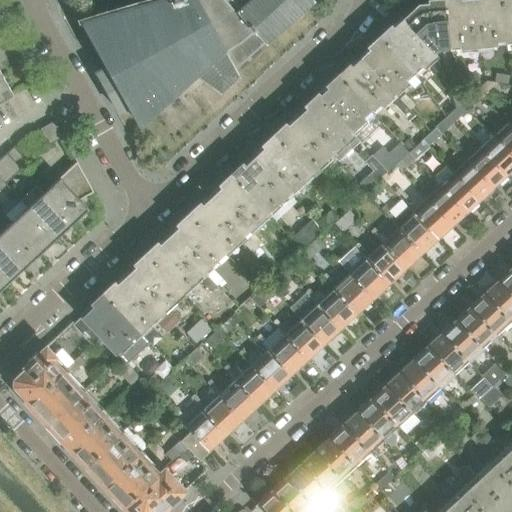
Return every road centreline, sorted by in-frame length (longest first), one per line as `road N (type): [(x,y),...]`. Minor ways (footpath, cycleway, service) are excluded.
road 1 (residential): [(200,511),(511,223)]
road 2 (residential): [(145,213),(358,16),(362,0)]
road 3 (residential): [(145,213),(20,0)]
road 4 (residential): [(0,348),(145,213)]
road 5 (residential): [(99,511),(0,404)]
